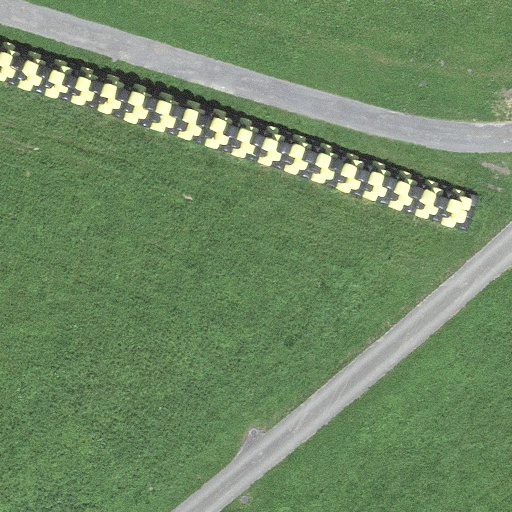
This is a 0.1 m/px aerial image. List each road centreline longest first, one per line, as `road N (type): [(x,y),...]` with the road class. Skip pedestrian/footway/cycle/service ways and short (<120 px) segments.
road 1 (track): [(511,139),(370,120),(0,6)]
road 2 (track): [(191,511),(511,236)]
